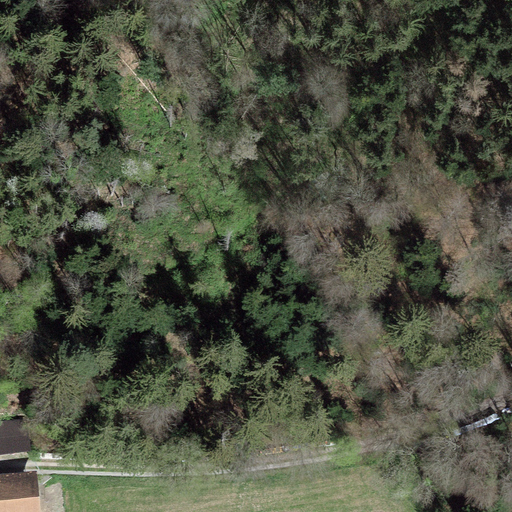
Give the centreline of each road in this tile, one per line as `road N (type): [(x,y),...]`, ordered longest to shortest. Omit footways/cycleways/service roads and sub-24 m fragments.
road 1 (track): [(0,290),(168,283),(227,246),(321,141),(358,38),(361,0)]
road 2 (track): [(511,396),(436,432),(275,466),(0,473)]
